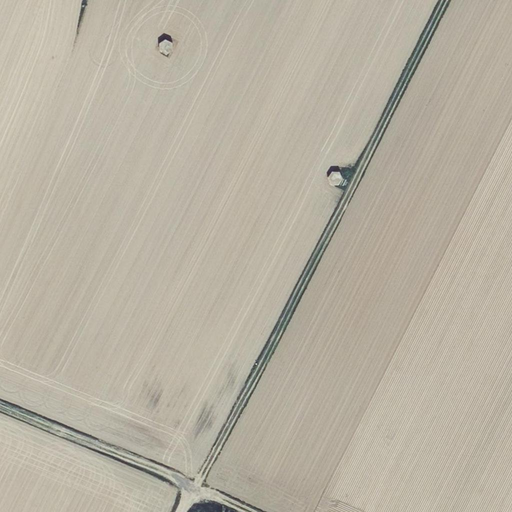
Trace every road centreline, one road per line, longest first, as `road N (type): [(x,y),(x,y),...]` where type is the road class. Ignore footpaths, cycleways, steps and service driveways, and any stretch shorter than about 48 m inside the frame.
road 1 (track): [(182,511),(448,0)]
road 2 (track): [(247,511),(0,405)]
